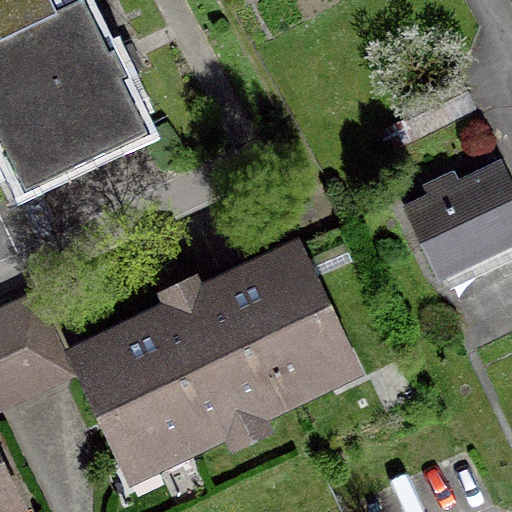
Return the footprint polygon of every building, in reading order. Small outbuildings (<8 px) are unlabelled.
[(0,0),(0,41),(84,1),(56,13),(49,0),(0,0)] [(84,1),(0,41),(0,103),(39,185),(146,134),(121,80),(126,77),(114,52),(109,54),(84,1)] [(457,78),(403,105),(418,135),(472,108),(457,78)] [(407,210),(439,277),(511,242),(511,187),(501,165),(407,210)] [(147,446),(155,463),(329,380),(321,363),(340,353),(293,254),(201,298),(194,282),(165,296),(172,311),(80,355),(127,455),(147,446)] [(0,323),(0,396),(60,368),(32,308),(0,323)] [(328,511),(340,506),(314,453),(189,511),(328,511)] [(0,511),(5,511),(11,510),(0,487),(0,511)]
